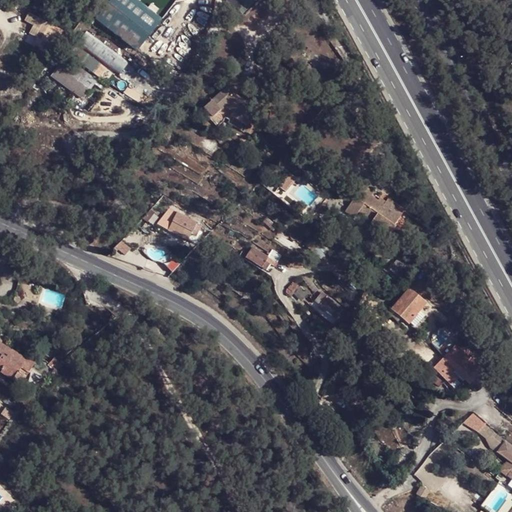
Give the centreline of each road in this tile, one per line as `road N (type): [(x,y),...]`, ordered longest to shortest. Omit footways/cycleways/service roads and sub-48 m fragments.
road 1 (primary): [(363,508),(241,350),(205,319),(0,222)]
road 2 (primary): [(356,0),(511,284)]
road 3 (track): [(87,262),(86,279),(137,330),(247,511)]
road 4 (residential): [(417,0),(511,182)]
